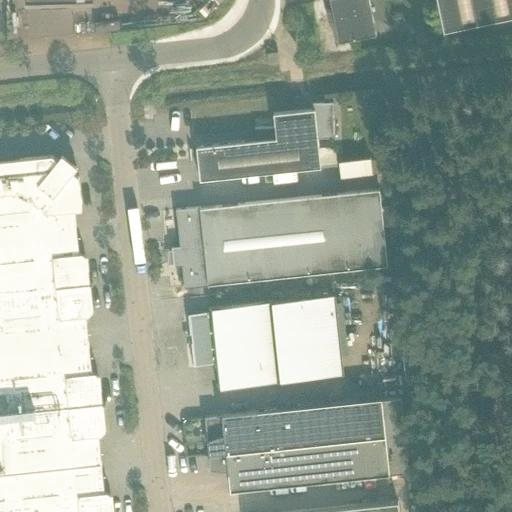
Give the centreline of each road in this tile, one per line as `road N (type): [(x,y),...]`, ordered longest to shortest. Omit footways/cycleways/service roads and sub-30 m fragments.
road 1 (unclassified): [(157,511),(113,56)]
road 2 (unclassified): [(113,56),(213,48),(251,23),(257,0)]
